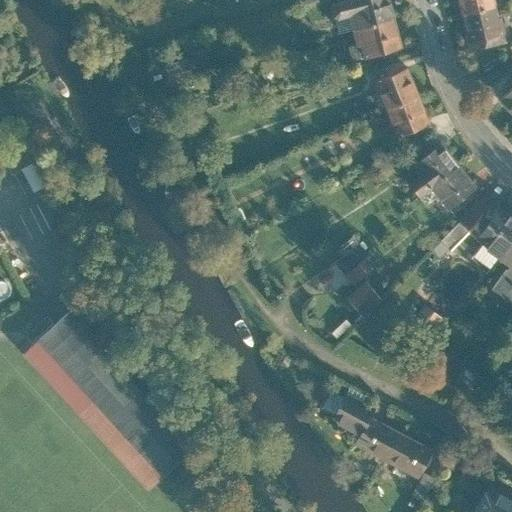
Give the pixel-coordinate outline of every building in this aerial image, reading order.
[(354,31),(396,20),(390,0),(346,0),(334,3),(332,8),(334,17),(338,20),(350,17),(354,31)] [(459,0),(463,15),(497,7),(494,0),(459,0)] [(497,7),(463,15),(470,44),(504,36),(497,7)] [(396,20),(354,31),(362,58),(403,47),(396,20)] [(383,111),(419,96),(407,67),(371,82),(383,111)] [(511,89),(500,103),(511,114),(511,89)] [(430,123),(419,96),(383,111),(394,137),(430,123)] [(418,196),(460,165),(442,142),(412,165),(422,178),(411,187),(418,196)] [(436,196),(448,211),(477,188),(460,165),(418,196),(425,204),(436,196)] [(500,260),(511,245),(511,218),(499,209),(490,220),(484,215),(470,235),(478,240),(476,242),(489,251),(488,252),(500,260)] [(348,282),(374,265),(353,233),(337,244),(343,252),(332,259),(348,282)] [(511,245),(500,260),(511,268),(509,272),(507,271),(494,290),(511,303),(511,245)] [(346,292),(362,315),(382,301),(366,279),(346,292)] [(99,290),(26,356),(149,493),(167,477),(196,451),(87,330),(113,307),(99,290)] [(413,315),(431,331),(442,318),(425,303),(413,315)] [(336,427),(357,437),(368,416),(371,410),(347,397),(334,420),(339,423),(336,427)] [(353,446),(386,463),(401,434),(368,416),(357,437),(353,446)] [(386,463),(418,479),(433,450),(401,434),(386,463)] [(511,511),(511,495),(485,480),(466,511),(511,511)]
